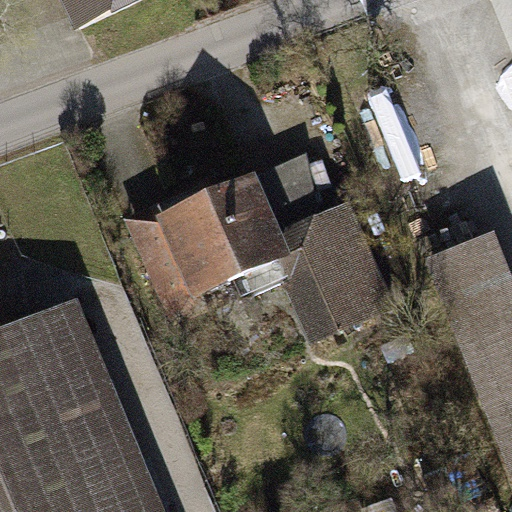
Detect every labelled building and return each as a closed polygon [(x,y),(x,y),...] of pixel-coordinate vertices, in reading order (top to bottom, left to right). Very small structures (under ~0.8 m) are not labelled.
[(54,0),(74,41),(160,0),(54,0)] [(248,193),(129,243),(171,341),(290,291),(273,250),(248,193)] [(273,250),(290,291),(319,354),(399,321),(354,214),(273,250)] [(511,297),(493,248),(423,274),(511,506),(511,297)] [(154,511),(75,317),(0,347),(0,511),(154,511)]
